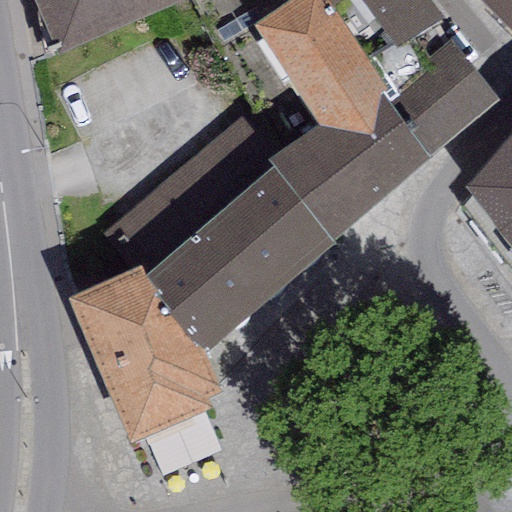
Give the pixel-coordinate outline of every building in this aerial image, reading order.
[(29,0),(51,47),(57,44),(63,60),(193,4),(196,9),(216,0),(29,0)] [(268,177),(331,257),(430,174),(425,169),(387,117),(399,108),(371,70),(367,73),(317,0),(313,0),(311,2),(253,41),(320,141),(265,174),(268,177)] [(438,33),(443,30),(420,0),(309,0),(311,2),(313,0),(317,0),(367,73),(371,70),(390,56),(396,64),(438,33)] [(511,0),(467,0),(511,46),(511,0)] [(499,115),(438,33),(396,64),(390,56),(371,70),(399,108),(387,117),(425,169),(499,115)] [(511,146),(462,203),(511,266),(511,146)] [(331,257),(268,177),(145,290),(187,352),(206,363),(331,257)] [(145,290),(139,277),(67,308),(128,455),(212,422),(207,410),(222,403),(206,363),(187,352),(145,290)]
